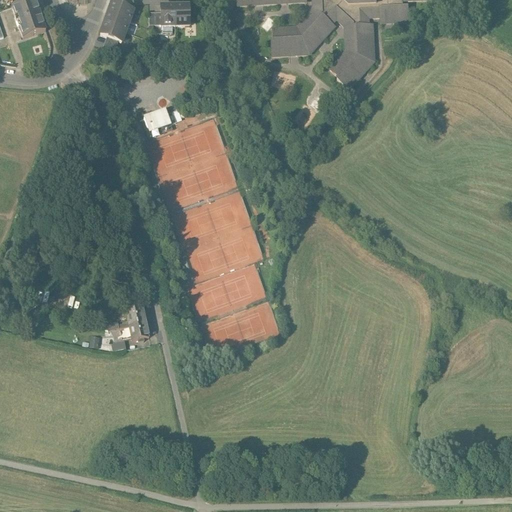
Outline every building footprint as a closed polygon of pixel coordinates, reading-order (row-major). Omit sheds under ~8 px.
[(11,8),(23,40),(45,33),(34,0),(11,8)] [(236,0),(237,6),(255,5),(255,2),(262,1),(262,5),(280,4),(280,0),(287,0),(287,4),(306,3),(305,0),(312,0),(313,11),(296,29),(294,29),(294,32),(288,32),(288,29),(273,30),(273,41),(271,42),(272,57),(290,56),(289,53),(297,52),(297,56),(309,56),(317,47),(314,44),(319,39),(321,42),(334,28),(331,26),(336,20),(344,29),(346,53),(344,55),(346,57),(342,61),(340,59),(330,71),(338,78),(336,80),(348,91),(360,77),(357,75),(362,69),(365,72),(373,63),(373,52),(369,52),(368,44),(372,44),(372,26),(368,26),(367,19),(381,18),(381,21),(388,21),(388,24),(409,23),(408,8),(403,8),(403,0),(404,0),(404,2),(427,1),(428,0),(236,0)] [(120,1),(118,6),(129,11),(131,5),(120,1)] [(111,4),(107,15),(129,23),(133,12),(129,11),(118,6),(111,4)] [(172,27),(175,27),(175,7),(160,7),(160,14),(160,26),(161,27),(162,27),(162,33),(172,32),(172,27)] [(189,7),(175,7),(175,27),(189,27),(189,7)] [(148,26),(160,26),(160,14),(148,14),(148,26)] [(107,15),(104,25),(125,33),(129,23),(107,15)] [(121,44),(125,33),(104,25),(100,36),(106,39),(118,43),(121,44)] [(114,54),(118,43),(106,39),(102,50),(114,54)] [(165,112),(144,120),(148,131),(145,132),(148,141),(172,132),(170,126),(167,116),(165,112)] [(170,126),(181,122),(178,112),(167,116),(170,126)] [(124,314),(127,328),(145,324),(141,310),(135,311),(135,309),(129,310),(130,312),(124,314)] [(148,339),(145,324),(127,328),(131,343),(137,342),(137,344),(143,342),(142,340),(148,339)]
